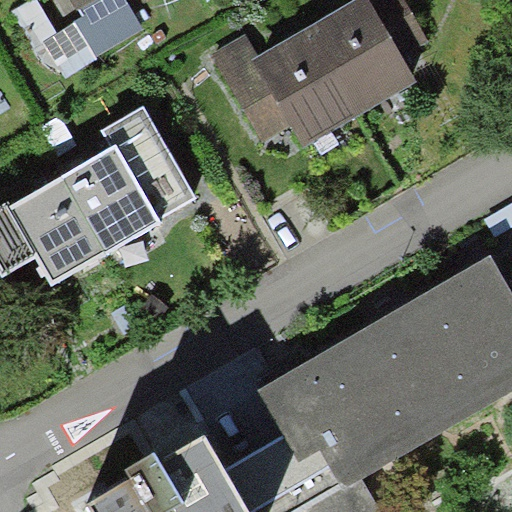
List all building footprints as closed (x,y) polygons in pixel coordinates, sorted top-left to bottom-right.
[(142,31),(123,0),(98,0),(83,9),(89,19),(46,45),(64,77),(142,31)] [(68,0),(76,13),(83,9),(98,0),(68,0)] [(297,130),(306,145),(413,82),(363,0),(351,0),(325,15),(291,36),(262,53),(249,31),(204,57),(260,152),(297,130)] [(0,278),(2,282),(37,263),(54,292),(161,231),(157,225),(197,202),(144,111),(103,135),(115,157),(84,174),(48,195),(9,217),(5,210),(0,213),(0,278)] [(377,511),(360,483),(511,395),(511,299),(490,265),(259,397),(277,430),(214,466),(207,454),(156,480),(147,465),(121,480),(131,497),(105,511),(377,511)]
